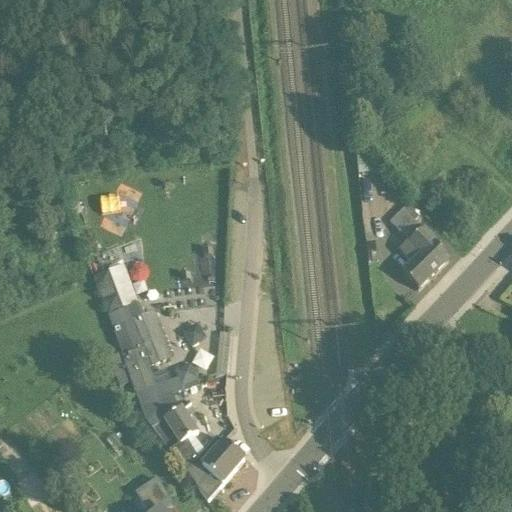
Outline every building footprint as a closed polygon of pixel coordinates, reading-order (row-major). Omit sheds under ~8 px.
[(399,237),(407,245),(420,257),(401,277),(418,294),(449,264),(432,247),(433,245),(414,226),(419,221),(407,209),(389,226),(400,237),(399,237)] [(376,246),(367,247),(369,268),(378,267),(376,246)] [(142,353),(125,361),(136,396),(151,391),(145,374),(149,370),(171,361),(153,317),(131,325),(142,353)] [(198,438),(182,413),(152,432),(170,455),(192,441),(198,438)] [(208,505),(222,490),(244,464),(224,447),(223,448),(217,442),(204,456),(192,441),(170,455),(208,505)] [(157,511),(156,510),(169,501),(156,483),(135,497),(144,511),(157,511)]
